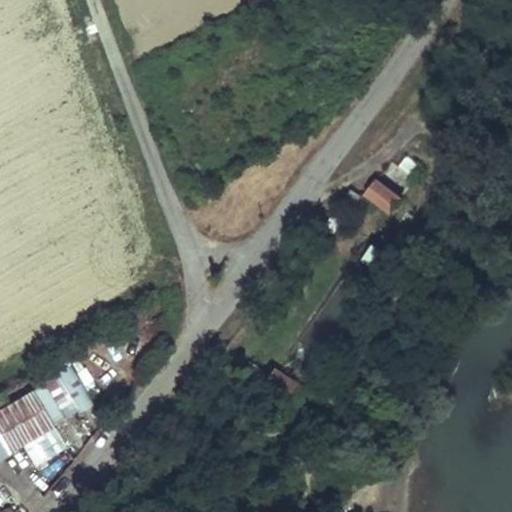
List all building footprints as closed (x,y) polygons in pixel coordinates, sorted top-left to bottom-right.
[(402,197),(378,180),(366,196),(391,213),(402,197)] [(352,189),(343,201),(352,208),(361,196),(352,189)] [(333,213),(325,224),(333,230),(341,219),(333,213)] [(392,279),(403,263),(374,243),(363,260),(392,279)] [(174,304),(169,295),(158,301),(164,311),(174,304)] [(94,403),(71,363),(54,372),(78,413),(94,403)] [(297,382),(274,367),(265,382),(287,396),(297,382)] [(68,413),(48,380),(38,386),(57,419),(68,413)] [(57,419),(38,386),(33,390),(53,425),(59,421),(57,419)] [(53,425),(33,390),(10,403),(0,408),(0,437),(9,452),(22,444),(35,463),(65,444),(53,425)] [(3,391),(0,392),(0,408),(10,403),(3,391)] [(9,452),(0,437),(0,459),(10,454),(9,452)]
